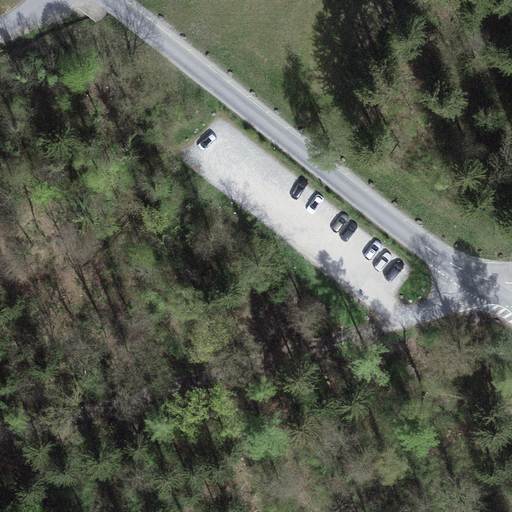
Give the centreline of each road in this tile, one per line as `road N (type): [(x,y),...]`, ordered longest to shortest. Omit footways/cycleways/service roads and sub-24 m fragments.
road 1 (unclassified): [(111,0),(463,277),(494,284)]
road 2 (track): [(0,436),(426,314)]
